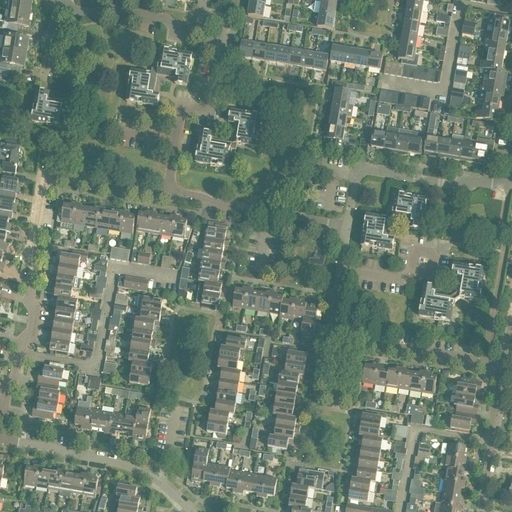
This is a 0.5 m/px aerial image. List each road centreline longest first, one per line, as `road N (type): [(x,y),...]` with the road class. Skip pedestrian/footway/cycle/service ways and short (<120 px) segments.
road 1 (residential): [(478,511),(501,375),(488,361),(338,334),(346,228)]
road 2 (residential): [(169,191),(136,198),(46,174),(26,295),(34,313),(27,354)]
road 3 (residential): [(55,3),(166,17),(184,28),(210,15),(224,22),(216,69)]
road 4 (residential): [(193,511),(124,463),(5,443)]
road 5 (residential): [(346,228),(213,207),(202,196),(169,191)]
road 6 (residential): [(509,182),(459,184),(365,169),(354,178)]
road 7 (residential): [(169,191),(181,110),(212,93),(216,69)]
